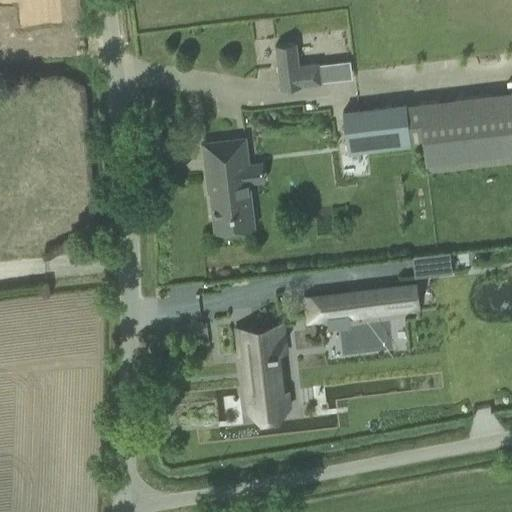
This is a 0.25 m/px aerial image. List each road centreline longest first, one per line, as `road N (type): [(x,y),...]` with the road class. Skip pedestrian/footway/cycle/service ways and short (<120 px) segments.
road 1 (unclassified): [(126,508),(127,261),(104,0)]
road 2 (residential): [(126,508),(511,438)]
